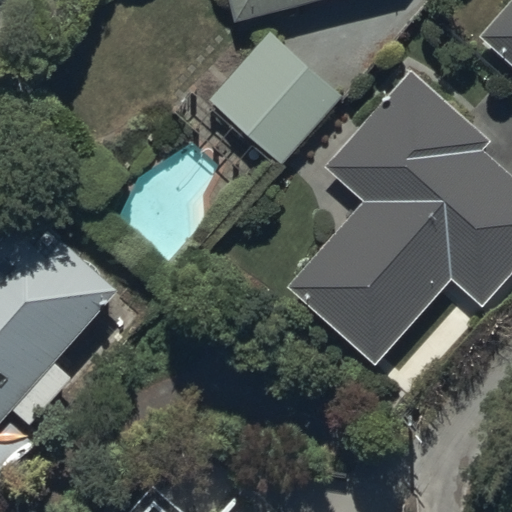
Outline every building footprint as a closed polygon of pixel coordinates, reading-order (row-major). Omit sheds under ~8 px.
[(289,0),(228,0),(232,14),(289,0)] [(511,0),(506,0),(475,38),(511,68),(511,0)] [(338,90),(268,28),(207,97),(277,159),(338,90)] [(487,141),(410,67),(322,160),(361,198),(281,281),(367,363),(449,276),(481,304),(511,269),(511,167),(486,143),(487,141)] [(54,358),(111,285),(16,211),(0,231),(0,418),(13,405),(30,418),(73,373),(54,358)] [(195,511),(156,478),(149,473),(116,511),(195,511)]
